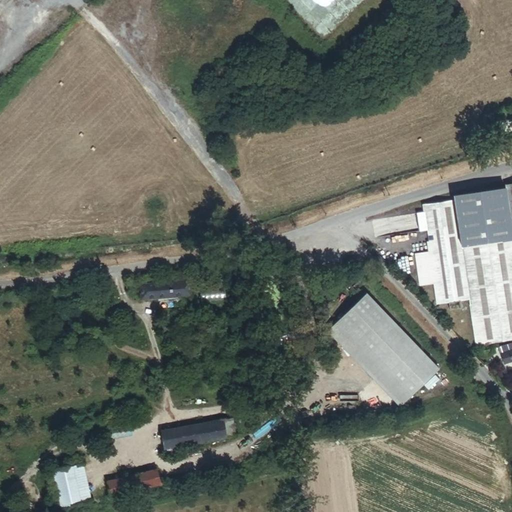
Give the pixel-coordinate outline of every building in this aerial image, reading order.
[(511,121),(511,119),(497,125),(500,135),(511,130),(511,121)] [(465,193),(466,198),(423,206),(427,230),(437,228),(439,239),(441,249),(426,252),(432,282),(438,281),(439,287),(450,285),(452,300),(463,298),(472,296),(482,294),(490,340),(511,336),(511,226),(505,186),(465,193)] [(441,249),(439,239),(424,241),(426,252),(441,249)] [(109,282),(99,283),(100,296),(111,295),(109,282)] [(190,282),(141,284),(141,298),(191,296),(190,282)] [(474,304),(472,296),(463,298),(464,306),(474,304)] [(511,343),(504,345),(505,350),(503,350),(505,359),(511,357),(511,359),(511,343)] [(222,421),(225,439),(236,438),(233,419),(222,421)] [(164,450),(225,439),(222,421),(161,432),(164,450)] [(53,470),(61,508),(89,502),(81,464),(53,470)] [(157,471),(107,481),(111,496),(159,486),(157,471)]
